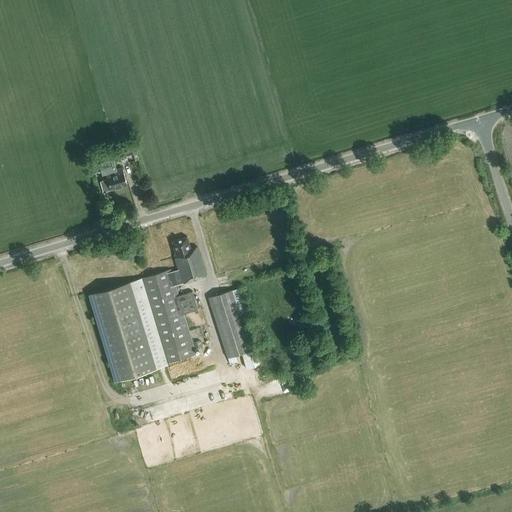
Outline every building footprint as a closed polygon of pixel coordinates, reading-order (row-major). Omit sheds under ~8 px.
[(136,151),(134,142),(130,143),(116,147),(120,158),(133,154),(133,152),(136,151)] [(116,169),(113,161),(118,160),(116,151),(102,155),(104,162),(99,163),(102,174),(105,173),(110,189),(127,184),(122,167),(116,169)] [(191,249),(187,237),(172,241),(176,256),(174,257),(178,269),(171,270),(171,269),(88,294),(115,381),(169,365),(168,362),(195,353),(183,313),(197,309),(192,291),(178,295),(175,285),(183,283),(206,276),(197,248),(191,249)] [(227,357),(250,349),(231,290),(209,297),(227,357)] [(195,347),(202,345),(200,338),(193,340),(195,347)]
